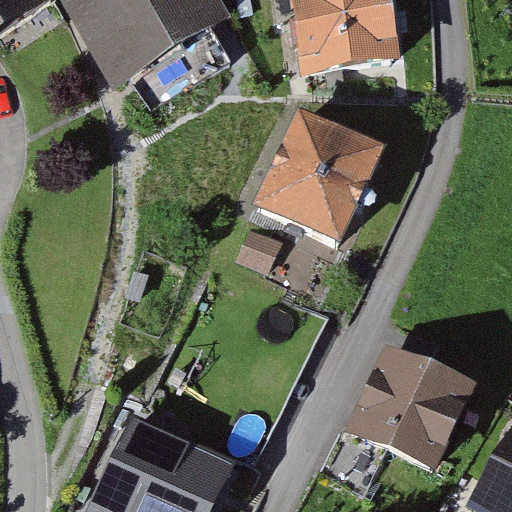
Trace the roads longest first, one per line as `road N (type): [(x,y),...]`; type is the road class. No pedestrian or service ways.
road 1 (residential): [(276,511),(429,194),(453,102),(446,0)]
road 2 (residential): [(31,511),(23,376),(0,302)]
